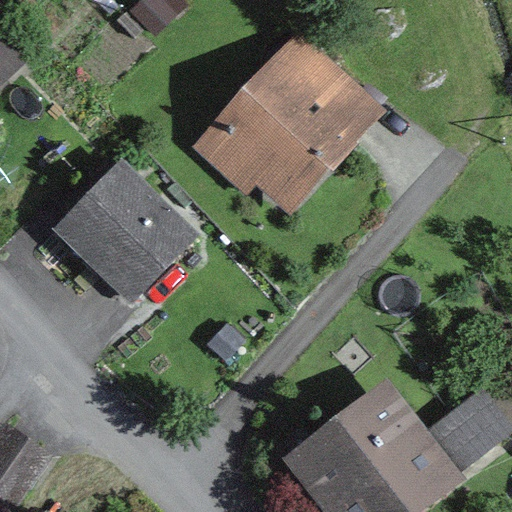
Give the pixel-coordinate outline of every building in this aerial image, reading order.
[(0,77),(13,64),(0,51),(0,77)] [(221,135),(291,199),(349,135),(335,122),(357,98),(313,57),(291,82),(280,72),(221,135)] [(193,241),(119,170),(59,231),(87,258),(84,262),(105,283),(116,272),(140,296),(193,241)] [(460,467),(508,431),(480,395),(433,432),(460,467)] [(400,511),(441,481),(383,406),(306,465),(342,511),(400,511)] [(7,435),(0,445),(0,511),(4,511),(41,459),(7,435)]
